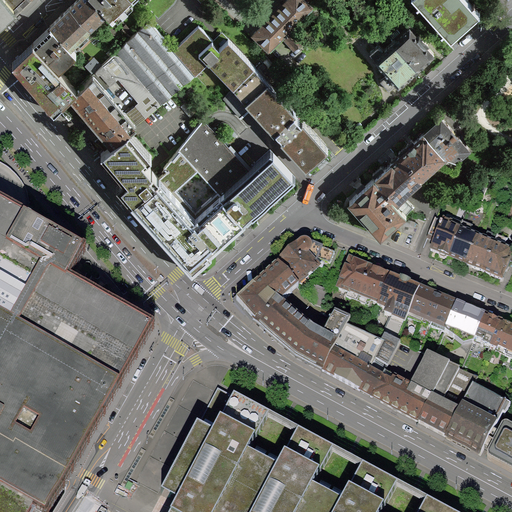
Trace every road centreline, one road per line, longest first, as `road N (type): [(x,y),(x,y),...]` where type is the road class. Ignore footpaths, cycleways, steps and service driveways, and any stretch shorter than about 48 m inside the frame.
road 1 (primary): [(511,497),(245,351),(188,307)]
road 2 (residential): [(511,13),(292,212)]
road 3 (primary): [(27,128),(188,307)]
road 4 (residential): [(292,212),(511,306)]
road 5 (tertiary): [(78,511),(188,307)]
road 6 (residential): [(292,212),(188,307)]
